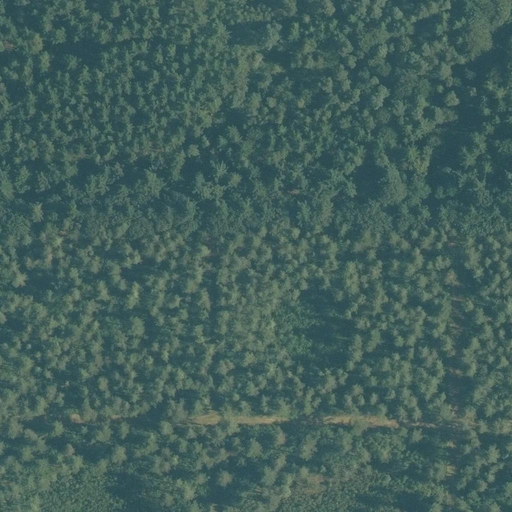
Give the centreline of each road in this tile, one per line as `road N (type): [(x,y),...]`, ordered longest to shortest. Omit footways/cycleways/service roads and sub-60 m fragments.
road 1 (track): [(511,421),(0,417)]
road 2 (tertiary): [(0,202),(511,203)]
road 3 (track): [(449,511),(457,202)]
road 4 (track): [(211,511),(209,202)]
road 5 (track): [(511,17),(452,138)]
